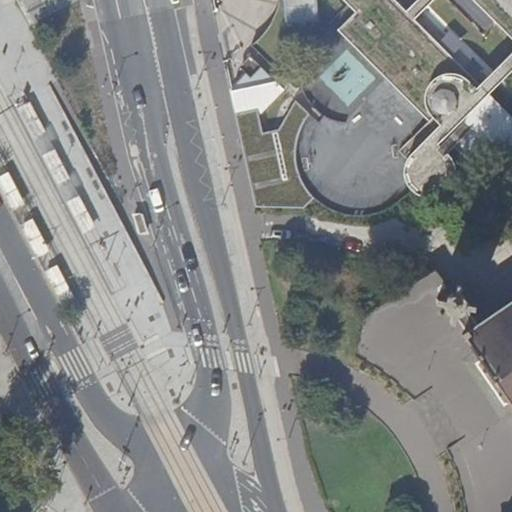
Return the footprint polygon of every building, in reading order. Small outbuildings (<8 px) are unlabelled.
[(287,0),(290,19),(320,16),(318,0),(287,0)] [(417,0),(406,11),(394,0),(341,0),(354,13),(337,29),(436,128),(441,124),(438,121),(435,117),(433,113),(432,108),(431,105),(431,100),(432,96),(434,91),(437,87),(440,84),(445,81),(448,80),(452,79),(456,78),(461,78),(465,79),(468,81),(472,83),(474,86),(477,88),(480,85),(415,19),(433,0),(417,0)] [(511,0),(476,0),(511,36),(511,53),(480,85),(477,88),(474,86),(472,83),(468,81),(465,79),(461,78),(456,78),(452,79),(448,80),(445,81),(440,84),(437,87),(434,91),(432,96),(431,100),(431,105),(432,108),(433,113),(435,117),(438,121),(441,124),(436,128),(408,156),(406,160),(405,164),(404,173),(405,178),(406,182),(410,190),(412,192),(414,194),(422,196),(428,197),(432,196),(437,195),(440,193),(444,190),(447,187),(451,180),(452,173),(452,164),(451,160),(449,155),(447,152),(444,148),(438,144),(445,137),(489,94),(511,71),(511,0)] [(337,96),(359,95),(359,77),(336,78),(337,96)] [(511,169),(511,117),(489,94),(445,137),(470,163),(488,145),(511,170),(511,169)] [(257,109),(235,114),(244,154),(251,152),(263,207),(303,208),(313,198),(299,180),(295,169),(293,155),(297,132),(310,113),(294,100),(278,129),(262,133),(257,109)] [(32,101),(19,107),(35,139),(48,132),(32,101)] [(56,148),(43,155),(59,187),(73,180),(56,148)] [(0,176),(0,184),(14,211),(27,205),(10,172),(0,176)] [(68,202),(85,233),(97,227),(81,196),(68,202)] [(21,225),(38,257),(52,251),(34,218),(21,225)] [(46,272),(63,304),(75,298),(59,265),(46,272)] [(511,300),(511,302),(511,303),(493,316),(492,314),(487,317),(488,319),(480,325),(469,308),(476,308),(476,304),(466,303),(467,298),(466,296),(464,294),(462,294),(463,292),(460,292),(461,282),(458,282),(456,291),(451,290),(450,293),(447,292),(447,295),(445,294),(444,298),(435,298),(435,303),(443,304),(444,307),(444,311),(447,311),(447,313),(449,313),(447,315),(451,316),(450,324),(454,325),(455,317),(465,331),(461,334),(494,381),(511,408),(511,300)]
